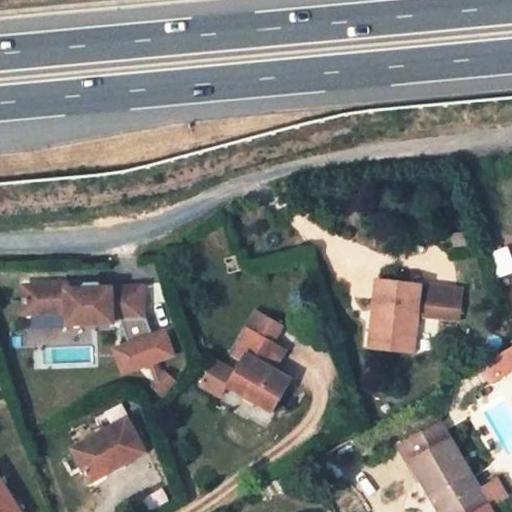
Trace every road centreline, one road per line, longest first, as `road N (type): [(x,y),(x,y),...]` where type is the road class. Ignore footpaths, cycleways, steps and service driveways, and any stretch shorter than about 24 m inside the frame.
road 1 (motorway): [(0,98),(511,51)]
road 2 (motorway): [(496,0),(0,44)]
road 3 (track): [(0,250),(117,243),(253,191),(353,259)]
